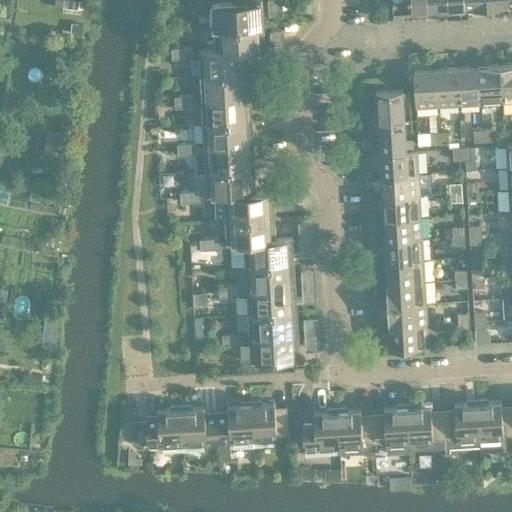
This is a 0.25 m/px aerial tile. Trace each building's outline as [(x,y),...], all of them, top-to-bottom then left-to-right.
[(195,0),(196,9),(206,8),(205,0),(195,0)] [(261,0),(235,0),(212,1),(214,26),(263,23),(261,0)] [(407,0),(408,10),(438,8),(437,0),(407,0)] [(465,7),(467,7),(466,0),(437,0),(438,8),(465,6),(465,7)] [(403,14),(393,14),(394,23),(404,22),(403,14)] [(198,50),(198,51),(264,47),(263,23),(214,26),(215,49),(198,50)] [(191,46),(181,47),(182,58),(192,57),(191,46)] [(182,58),(181,47),(171,47),(172,58),(182,58)] [(264,47),(198,51),(200,75),(249,72),(247,50),(264,49),(264,47)] [(511,62),(500,63),(502,102),(505,101),(511,100),(511,62)] [(502,102),(500,63),(478,65),(481,103),(484,103),(484,102),(499,102),(502,102)] [(481,103),(478,65),(477,65),(477,66),(457,67),(459,104),(462,104),(478,103),(481,103)] [(457,67),(435,68),(438,105),(441,105),(456,104),(459,104),(457,67)] [(438,105),(435,68),(413,70),(415,107),(419,107),(419,106),(435,105),(435,106),(438,105)] [(200,75),(201,99),(250,96),(249,72),(200,75)] [(376,90),(378,122),(404,120),(402,88),(376,90)] [(194,94),(184,95),(185,106),(195,105),(194,94)] [(185,106),(184,95),(174,95),(175,106),(185,106)] [(250,96),(201,99),(202,123),(251,120),(250,96)] [(202,123),(204,147),(253,144),(251,120),(202,123)] [(378,122),(379,153),(417,151),(417,149),(406,150),(404,120),(378,122)] [(66,156),(70,132),(47,128),(43,153),(66,156)] [(483,141),(482,129),(473,130),(474,141),(483,141)] [(491,129),(482,129),(483,141),(492,140),(491,129)] [(448,131),(439,132),(440,143),(449,143),(448,131)] [(440,143),(439,132),(430,132),(431,144),(440,143)] [(197,142),(187,143),(188,153),(197,153),(198,153),(197,147),(197,142)] [(188,153),(187,143),(177,143),(177,154),(188,153)] [(198,153),(197,153),(198,172),(205,171),(254,168),(253,144),(204,147),(197,147),(198,153)] [(462,159),(461,147),(452,148),(453,159),(462,159)] [(461,147),(462,159),(471,158),(470,147),(461,147)] [(417,154),(417,151),(379,153),(381,174),(418,172),(418,169),(417,169),(417,154)] [(205,171),(207,195),(273,191),(273,190),(256,191),(254,168),(205,171)] [(381,174),(382,196),(419,194),(419,191),(418,175),(418,172),(381,174)] [(466,182),(466,191),(478,190),(478,181),(466,182)] [(449,183),(450,192),(461,191),(461,182),(449,183)] [(200,190),(190,191),(190,201),(201,201),(200,190)] [(479,199),(478,190),(466,191),(467,200),(479,199)] [(190,201),(190,191),(180,191),(180,202),(190,201)] [(273,191),(207,195),(207,196),(214,195),(215,219),(225,218),(274,215),(273,191)] [(462,200),(461,191),(450,192),(450,201),(462,200)] [(419,197),(419,194),(382,196),(383,218),(421,216),(420,213),(419,197)] [(225,218),(226,242),(292,238),(292,237),(275,238),(274,215),(225,218)] [(383,218),(385,240),(422,237),(422,234),(421,234),(420,219),(421,219),(421,216),(383,218)] [(300,252),(313,252),(313,218),(300,218),(300,252)] [(468,223),(469,232),(481,232),(480,223),(468,223)] [(452,227),(452,233),(464,233),(463,224),(452,224),(452,227)] [(481,241),(481,232),(469,232),(469,241),(481,241)] [(464,242),(464,233),(452,233),(452,235),(453,242),(464,242)] [(220,237),(210,238),(210,249),(220,248),(220,237)] [(422,240),(422,237),(385,240),(386,261),(423,259),(423,256),(422,240)] [(210,249),(210,238),(199,238),(200,249),(210,249)] [(292,238),(226,242),(226,243),(243,242),(245,265),(294,262),(292,238)] [(386,281),(386,283),(424,280),(424,277),(423,262),(423,259),(386,261),(387,281),(386,281)] [(240,290),(246,289),(295,286),(294,262),(245,265),(239,266),(240,290)] [(315,298),(315,267),(303,267),(304,299),(315,298)] [(471,269),(472,278),(483,277),(483,268),(471,269)] [(454,270),(455,279),(466,278),(466,269),(454,270)] [(484,286),(483,277),(472,278),(472,287),(484,286)] [(467,287),(466,278),(455,279),(455,288),(467,287)] [(425,283),(424,280),(386,283),(387,304),(426,302),(425,299),(424,284),(425,283)] [(239,284),(229,285),(230,296),(240,295),(239,284)] [(230,296),(229,285),(219,285),(220,296),(230,296)] [(246,289),(248,313),(297,310),(295,286),(246,289)] [(9,290),(0,287),(0,301),(7,303),(9,290)] [(387,304),(389,326),(427,324),(427,321),(426,321),(426,305),(426,302),(387,304)] [(248,313),(249,337),(298,334),(297,310),(248,313)] [(474,312),(474,321),(486,320),(485,311),(474,312)] [(457,313),(457,322),(469,321),(468,312),(457,313)] [(318,336),(317,315),(306,315),(306,337),(318,336)] [(486,329),(486,320),(474,321),(475,330),(486,329)] [(470,330),(469,321),(457,322),(458,331),(470,330)] [(427,327),(427,324),(389,326),(389,327),(390,327),(391,348),(428,346),(428,342),(427,327)] [(242,332),(232,333),(233,344),(243,343),(242,332)] [(233,344),(232,333),(222,333),(223,344),(233,344)] [(300,359),(298,334),(249,337),(250,362),(300,359)] [(443,413),(444,438),(445,451),(480,449),(480,445),(477,398),(467,399),(467,402),(454,403),(454,408),(455,412),(453,412),(453,413),(444,414),(444,413),(443,413)] [(487,398),(477,398),(480,445),(500,443),(500,438),(503,438),(503,435),(511,434),(511,408),(511,409),(511,410),(503,410),(503,409),(501,409),(501,405),(501,400),(492,401),(492,400),(488,401),(487,398)] [(261,399),(251,400),(253,446),(274,445),(273,440),(277,440),(277,436),(288,436),(287,410),(285,410),(285,411),(276,412),(276,411),(275,411),(274,407),(275,407),(274,401),(265,402),(261,402),(261,399)] [(218,415),(218,414),(216,414),(218,440),(229,439),(230,443),(233,442),(233,447),(253,446),(251,400),(240,400),(241,403),(236,404),(227,404),(228,410),(228,409),(228,414),(227,414),(227,415),(218,415)] [(417,402),(407,403),(410,449),(430,448),(429,443),(433,442),(433,439),(444,438),(443,413),(441,413),(442,414),(433,414),(432,413),(431,414),(431,409),(431,404),(417,405),(417,402)] [(191,403),(180,404),(183,450),(203,449),(203,444),(207,444),(206,440),(218,440),(216,414),(215,414),(215,415),(206,416),(206,415),(204,415),(204,411),(205,411),(204,406),(195,406),(191,406),(191,403)] [(374,417),(372,417),(374,442),(385,442),(386,445),(389,445),(389,450),(410,449),(407,403),(397,403),(397,406),(383,407),(384,412),(384,416),(383,416),(383,417),(374,418),(374,417)] [(183,450),(180,404),(170,405),(170,408),(166,408),(157,408),(157,414),(158,414),(158,418),(156,418),(156,419),(147,419),(147,418),(146,419),(146,423),(132,423),(133,445),(159,443),(159,447),(163,447),(163,452),(183,450)] [(347,406),(337,407),(339,453),(360,452),(359,447),(363,447),(362,443),(374,442),(372,417),(371,417),(371,418),(362,418),(361,418),(360,414),(361,414),(360,408),(347,409),(347,406)] [(304,455),(339,453),(337,407),(326,407),(327,410),(313,411),(314,416),(314,420),(312,421),(304,422),(303,421),(302,421),(304,455)] [(315,466),(299,466),(298,477),(314,478),(315,466)]
